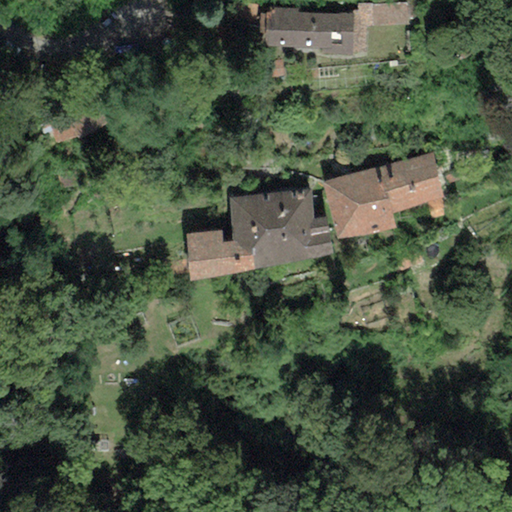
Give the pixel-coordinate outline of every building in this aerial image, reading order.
[(354,10),(354,13),(353,58),(365,58),(366,26),(407,27),(408,4),(358,3),(358,10),(354,10)] [(297,9),(273,8),(273,13),(266,13),(265,47),(320,49),(320,56),(353,58),(354,13),(297,12),(297,9)] [(471,24),(428,38),(438,68),(481,54),(471,24)] [(95,88),(39,113),(53,144),(109,119),(95,88)] [(432,153),(375,169),(379,184),(387,194),(392,215),(443,197),(432,153)] [(375,169),(323,180),(336,241),(395,229),(392,215),(387,194),(379,184),(375,169)] [(229,198),(231,240),(252,257),(254,270),(331,254),(326,217),(311,219),(310,189),(229,198)] [(221,231),(186,235),(190,281),(254,270),(252,257),(231,240),(222,242),(221,231)]
